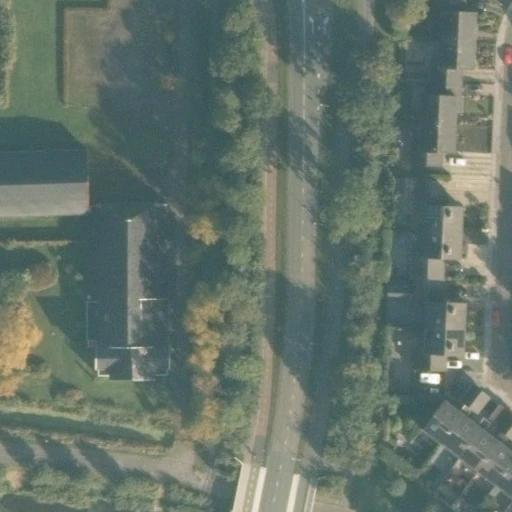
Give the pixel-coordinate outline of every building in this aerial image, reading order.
[(474,41),(475,13),(464,13),(464,0),(433,0),(433,15),(441,15),(440,32),(432,31),(432,40),(440,41),(440,40),(474,41)] [(473,69),(474,41),(440,40),(440,41),(439,59),(431,59),(430,82),(458,83),(458,69),(473,69)] [(457,97),(458,83),(430,82),(430,96),(422,95),(421,115),(413,115),(412,123),(420,124),(420,123),(454,125),(455,114),(460,114),(461,97),(457,97)] [(453,153),(454,125),(420,123),(420,124),(419,142),(411,142),(410,165),(441,166),(442,152),(453,153)] [(88,206),(87,152),(0,153),(0,217),(87,215),(87,341),(97,341),(98,377),(168,375),(165,204),(88,206)] [(393,193),(404,193),(405,179),(394,178),(393,193)] [(461,233),(462,208),(445,207),(446,190),(414,189),(413,210),(423,211),(422,232),(461,233)] [(407,231),(406,250),(406,252),(411,253),(410,280),(417,280),(436,280),(437,258),(460,259),(461,233),(422,232),(407,231)] [(442,280),(436,280),(417,280),(416,307),(426,307),(425,328),(464,330),(465,304),(442,303),(442,280)] [(463,355),(464,330),(425,328),(424,349),(415,349),(414,370),(445,371),(446,354),(463,355)] [(472,385),(460,401),(465,405),(468,407),(480,391),(472,385)] [(476,414),(489,398),(480,391),(468,407),(472,410),(476,414)] [(444,402),(422,430),(441,444),(463,416),(466,418),(472,410),(468,407),(465,405),(459,413),(444,402)] [(505,435),(511,425),(511,415),(509,413),(498,426),(496,429),(501,432),(505,435)] [(477,426),(466,418),(463,416),(441,444),(459,458),(481,429),(484,432),(490,424),(483,418),(477,426)] [(508,438),(505,435),(501,432),(495,440),(484,432),(481,429),(459,458),(477,472),(499,443),(502,445),(508,438)] [(511,452),(502,445),(499,443),(477,472),(495,486),(511,463),(511,452)] [(511,463),(495,486),(511,498),(511,463)]
